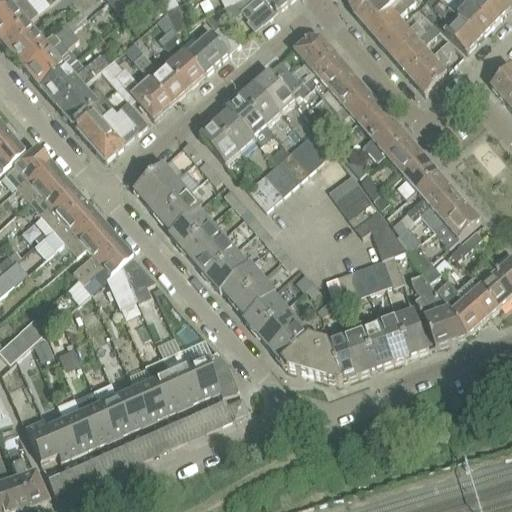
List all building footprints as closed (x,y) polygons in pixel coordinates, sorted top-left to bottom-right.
[(0,0),(0,18),(13,8),(6,0),(0,0)] [(22,0),(13,8),(0,18),(0,43),(11,57),(36,35),(29,27),(51,8),(44,0),(43,0),(34,8),(27,0),(22,0)] [(116,0),(108,7),(123,25),(151,0),(116,0)] [(180,9),(175,0),(158,0),(166,16),(179,10),(180,9)] [(228,13),(216,18),(228,31),(247,14),(254,22),(256,24),(259,22),(265,29),(294,4),(298,0),(253,0),(237,8),(228,13)] [(345,0),(356,21),(376,0),(345,0)] [(401,0),(376,0),(356,21),(367,34),(403,3),(401,0)] [(406,0),(403,3),(367,34),(380,48),(403,28),(397,22),(415,7),(414,4),(418,0),(406,0)] [(468,59),(481,45),(442,6),(434,0),(432,0),(426,6),(434,14),(452,31),(445,37),(468,59)] [(447,0),(442,6),(481,45),(493,32),(462,1),(456,6),(449,0),(447,0)] [(462,0),(462,1),(493,32),(506,19),(486,0),(462,0)] [(511,0),(486,0),(506,19),(511,12),(511,0)] [(179,10),(166,16),(167,18),(174,32),(177,38),(190,32),(183,17),(194,12),(191,4),(180,9),(179,10)] [(36,35),(11,57),(12,58),(22,69),(27,76),(74,35),(89,23),(82,14),(45,45),(36,35)] [(380,48),(394,65),(433,30),(418,15),(412,20),(417,27),(409,34),(403,28),(380,48)] [(195,43),(182,54),(205,82),(242,49),(241,48),(238,51),(223,30),(216,36),(200,49),(195,43)] [(394,65),(409,82),(432,61),(427,55),(435,48),(432,44),(440,37),(433,30),(394,65)] [(175,64),(167,71),(189,95),(205,82),(182,54),(176,48),(180,45),(177,38),(174,32),(159,45),(175,64)] [(74,35),(27,76),(43,94),(78,64),(70,55),(82,44),(74,35)] [(274,74),(270,77),(291,101),(338,61),(323,44),(324,44),(322,43),(310,42),(309,43),(310,43),(295,56),(305,68),(293,78),(282,67),(273,74),(274,74)] [(432,61),(409,82),(426,101),(447,79),(441,72),(450,64),(445,59),(454,51),(449,46),(432,61)] [(134,48),(125,57),(151,85),(173,110),(189,95),(167,71),(160,77),(134,48)] [(43,94),(59,113),(84,92),(109,70),(120,61),(111,51),(101,60),(86,73),(78,64),(43,94)] [(338,61),(291,101),(296,106),(297,108),(314,93),(323,102),(352,77),(338,61)] [(511,70),(491,91),(503,105),(511,97),(511,70)] [(124,76),(111,87),(129,108),(130,109),(136,104),(155,125),(173,110),(151,85),(142,93),(126,74),(124,76)] [(296,106),(291,101),(270,77),(270,78),(272,80),(267,84),(265,82),(256,90),(262,97),(281,119),(296,106)] [(323,102),(337,119),(366,93),(352,77),(323,102)] [(281,119),(262,97),(256,90),(242,102),(267,131),(281,119)] [(97,93),(90,99),(84,92),(59,113),(75,131),(106,104),(97,93)] [(357,129),(380,110),(366,93),(337,119),(344,126),(349,122),(357,130),(358,129),(357,129)] [(511,97),(503,105),(511,115),(511,97)] [(227,115),(229,117),(252,143),(267,131),(242,102),(227,115)] [(106,104),(75,131),(107,167),(149,130),(130,109),(129,108),(118,117),(106,104)] [(394,126),(380,110),(357,129),(358,129),(357,130),(371,146),(394,126)] [(320,131),(328,125),(321,115),(313,122),(320,131)] [(255,146),(252,143),(229,117),(215,129),(241,159),(255,146)] [(335,135),(328,125),(320,131),(327,141),(335,135)] [(409,143),(394,126),(371,146),(363,152),(377,168),(384,161),(386,164),(409,143)] [(0,127),(0,152),(12,143),(0,128),(0,127)] [(215,129),(201,141),(226,171),(241,159),(215,129)] [(318,136),(308,145),(326,166),(334,158),(318,136)] [(12,143),(0,152),(0,179),(24,158),(12,143)] [(387,165),(402,182),(425,162),(409,143),(386,164),(387,165)] [(317,173),(326,166),(308,145),(299,152),(317,173)] [(190,148),(183,153),(193,164),(199,159),(190,148)] [(345,167),(350,163),(354,160),(346,149),(338,156),(345,167)] [(299,152),(291,159),(310,180),(317,173),(299,152)] [(3,181),(15,195),(47,166),(35,153),(26,161),(20,166),(3,181)] [(291,159),(281,167),(300,188),(310,180),(291,159)] [(350,163),(345,167),(359,183),(366,178),(352,161),(350,163)] [(406,205),(415,197),(439,177),(425,162),(402,182),(405,185),(396,193),(406,205)] [(15,195),(27,208),(59,180),(47,166),(15,195)] [(200,172),(208,182),(215,176),(207,167),(200,172)] [(292,196),(300,188),(281,167),(276,171),(273,174),(292,196)] [(135,196),(148,210),(177,185),(164,170),(135,196)] [(292,196),(273,174),(265,181),(284,203),(292,196)] [(215,176),(208,182),(218,192),(224,187),(215,176)] [(431,213),(453,193),(439,177),(415,197),(422,204),(392,230),(399,241),(409,234),(421,222),(422,222),(431,213)] [(27,208),(39,222),(71,194),(59,180),(27,208)] [(369,180),(361,188),(374,205),(382,199),(369,181),(369,180)] [(275,211),(284,203),(265,181),(256,189),(275,211)] [(336,208),(358,191),(352,182),(329,198),(336,208)] [(148,210),(160,224),(189,198),(177,185),(148,210)] [(275,211),(256,189),(248,196),(266,218),(275,211)] [(342,217),(365,200),(358,191),(336,208),(342,217)] [(431,213),(422,222),(435,237),(467,209),(453,193),(431,213)] [(39,222),(50,235),(83,207),(71,194),(39,222)] [(234,211),(240,205),(232,196),(226,202),(234,211)] [(189,198),(160,224),(172,238),(170,240),(202,213),(189,198)] [(389,209),(382,199),(374,205),(381,215),(389,209)] [(349,226),(371,210),(365,200),(342,217),(349,226)] [(242,220),(248,215),(240,205),(234,211),(242,220)] [(50,235),(43,242),(54,255),(63,248),(95,221),(83,207),(50,235)] [(467,209),(435,237),(450,253),(450,254),(481,227),(481,226),(467,209)] [(355,235),(378,218),(371,210),(349,226),(355,235)] [(203,213),(202,213),(170,240),(183,254),(212,229),(200,215),(203,213)] [(378,218),(355,235),(362,244),(372,236),(382,266),(393,261),(394,263),(396,262),(407,258),(396,243),(384,228),(378,218)] [(95,221),(63,248),(75,262),(85,253),(107,234),(95,221)] [(251,230),(258,239),(264,234),(257,225),(251,230)] [(225,244),(212,229),(183,254),(196,269),(225,244)] [(92,261),(71,279),(76,284),(119,247),(107,234),(85,253),(92,261)] [(264,234),(258,239),(267,249),(273,244),(264,234)] [(423,247),(409,234),(399,241),(396,243),(407,258),(408,259),(417,252),(423,247)] [(484,243),(477,235),(467,244),(474,252),(484,243)] [(225,244),(196,269),(208,283),(237,257),(225,244)] [(458,265),(474,252),(467,244),(458,252),(459,253),(452,259),(458,265)] [(119,247),(76,284),(90,300),(106,286),(121,272),(131,263),(132,262),(119,247)] [(408,259),(423,280),(429,289),(441,279),(435,272),(432,269),(431,270),(417,252),(408,259)] [(281,253),(275,258),(283,267),(289,262),(281,253)] [(0,281),(17,266),(22,263),(15,255),(0,267),(0,281)] [(248,271),(237,257),(208,283),(220,297),(252,270),(251,269),(248,271)] [(393,261),(382,266),(392,291),(394,295),(406,290),(396,262),(394,263),(393,261)] [(298,272),(289,262),(283,267),(292,278),(298,272)] [(131,263),(121,272),(135,305),(136,305),(138,309),(151,303),(146,293),(155,289),(135,266),(135,267),(131,263)] [(435,272),(441,279),(442,280),(452,271),(446,265),(445,264),(435,272)] [(511,264),(497,277),(511,294),(511,264)] [(17,266),(0,281),(0,303),(28,279),(17,266)] [(380,295),(392,291),(382,266),(371,270),(380,295)] [(488,267),(472,281),(474,283),(500,313),(511,303),(511,294),(497,277),(488,267)] [(264,284),(252,270),(220,297),(221,297),(223,295),(235,309),(264,284)] [(368,300),(380,295),(371,270),(359,275),(368,300)] [(118,313),(135,305),(121,272),(106,286),(110,296),(114,304),(118,313)] [(368,300),(359,275),(348,279),(357,304),(368,300)] [(357,304),(348,279),(336,284),(346,309),(357,304)] [(437,353),(468,342),(436,298),(429,289),(423,280),(410,285),(412,293),(419,302),(413,306),(427,324),(437,353)] [(300,286),(308,296),(314,291),(306,282),(300,286)] [(484,327),(500,313),(474,283),(458,297),(484,327)] [(245,324),(245,325),(276,298),(264,284),(235,309),(247,323),(245,324)] [(336,284),(326,287),(334,306),(329,308),(331,314),(346,309),(336,284)] [(468,342),(484,327),(458,297),(449,287),(436,298),(468,342)] [(322,301),(314,291),(308,296),(316,305),(322,301)] [(245,325),(257,339),(287,314),(275,300),(277,299),(276,298),(245,325)] [(332,316),(329,308),(318,318),(324,324),(332,316)] [(257,339),(270,353),(299,328),(287,314),(257,339)] [(415,316),(398,323),(413,362),(430,356),(415,316)] [(394,369),(413,362),(398,323),(379,330),(394,369)] [(0,355),(0,360),(9,370),(16,364),(31,351),(46,338),(34,325),(2,354),(0,355)] [(270,353),(282,368),(310,343),(312,342),(299,328),(270,353)] [(379,330),(361,336),(376,375),(394,369),(379,330)] [(323,339),(322,346),(330,348),(344,387),(361,381),(346,342),(338,345),(334,334),(323,339)] [(361,381),(376,375),(361,336),(346,342),(361,381)] [(339,389),(344,387),(330,348),(322,346),(310,343),(282,368),(288,374),(339,389)] [(47,345),(34,350),(41,367),(54,361),(47,345)] [(180,356),(162,364),(183,412),(201,404),(186,371),(187,371),(180,356)] [(186,371),(201,404),(219,396),(222,403),(239,398),(226,370),(216,358),(187,371),(186,371)] [(162,364),(144,372),(151,387),(166,420),(183,412),(162,364)] [(151,387),(133,395),(148,428),(166,420),(151,387)] [(110,389),(93,397),(113,443),(131,435),(116,402),(110,389)] [(116,402),(131,435),(148,428),(133,395),(116,402)] [(93,397),(75,405),(81,418),(96,451),(113,443),(93,397)] [(0,433),(13,430),(0,404),(0,433)] [(227,411),(233,425),(248,418),(241,405),(227,411)] [(217,417),(208,421),(214,433),(222,430),(217,417)] [(63,426),(78,459),(96,451),(81,418),(63,426)] [(197,418),(188,422),(191,429),(200,425),(197,418)] [(214,433),(208,421),(200,425),(206,437),(214,433)] [(188,422),(179,426),(182,433),(191,429),(188,422)] [(60,467),(61,467),(45,433),(46,433),(43,426),(25,433),(39,468),(57,460),(60,467)] [(61,467),(78,459),(63,426),(46,433),(45,433),(61,467)] [(182,433),(173,436),(179,449),(187,445),(182,433)] [(0,439),(3,447),(18,441),(14,434),(0,437),(0,439)] [(179,449),(173,436),(165,440),(170,452),(179,449)] [(144,464),(152,460),(147,448),(138,452),(144,464)] [(135,468),(144,464),(138,452),(130,456),(135,468)] [(16,483),(26,511),(32,511),(47,507),(34,477),(28,479),(23,466),(21,467),(17,455),(7,459),(16,483)] [(0,495),(5,511),(26,511),(16,483),(9,486),(0,462),(0,495)] [(112,464),(103,468),(109,480),(117,476),(112,464)] [(109,480),(103,468),(95,471),(100,483),(109,480)] [(73,495),(82,491),(77,479),(68,483),(73,495)] [(65,499),(73,495),(68,483),(60,487),(65,499)]
